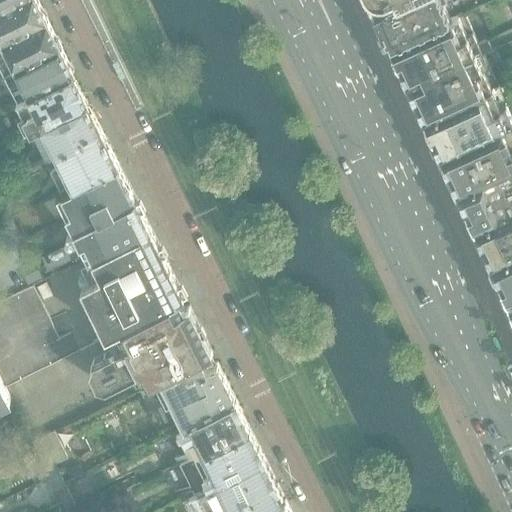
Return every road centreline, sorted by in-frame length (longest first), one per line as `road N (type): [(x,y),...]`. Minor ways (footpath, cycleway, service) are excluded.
road 1 (residential): [(69,0),(328,511)]
road 2 (primary): [(270,0),(511,508)]
road 3 (primary): [(511,386),(342,21)]
